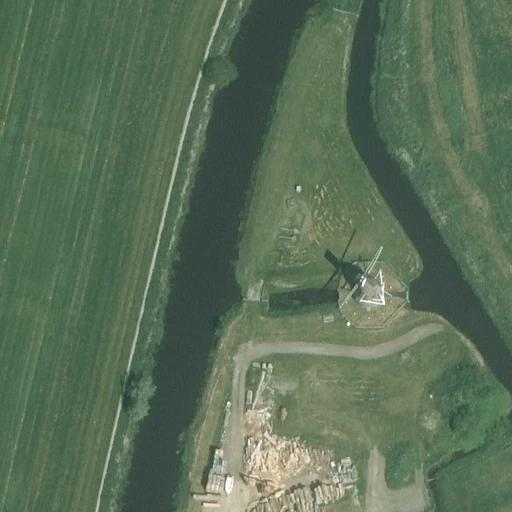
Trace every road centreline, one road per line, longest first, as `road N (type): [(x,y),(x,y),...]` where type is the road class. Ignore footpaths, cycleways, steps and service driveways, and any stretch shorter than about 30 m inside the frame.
road 1 (track): [(235,490),(253,344),(264,328),(334,323)]
road 2 (track): [(212,511),(215,493),(338,475)]
